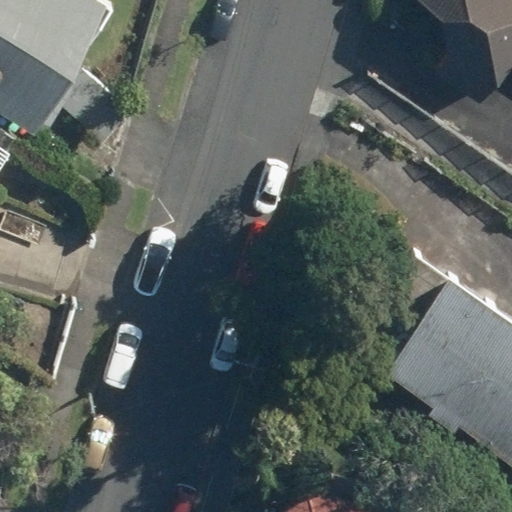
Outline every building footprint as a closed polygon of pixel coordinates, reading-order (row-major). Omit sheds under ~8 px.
[(0,0),(0,107),(23,122),(99,0),(0,0)] [(511,0),(402,0),(388,21),(427,47),(419,59),(481,99),(511,51),(511,0)] [(131,100),(78,58),(50,94),(103,135),(131,100)] [(445,418),(452,409),(511,452),(511,313),(444,264),(378,355),(425,389),(418,398),(445,418)] [(380,511),(341,459),(269,511),(380,511)]
